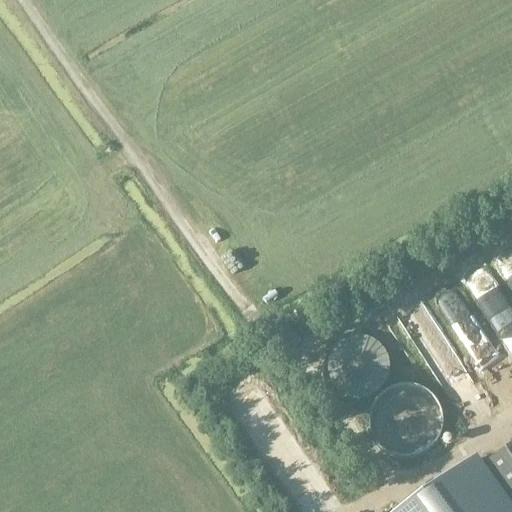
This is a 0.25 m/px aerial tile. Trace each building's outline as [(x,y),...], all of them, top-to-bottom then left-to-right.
[(446,279),(430,288),(468,351),(465,353),(471,361),(473,360),(490,388),(505,378),(446,279)] [(387,302),(400,332),(428,321),(415,290),(387,302)] [(388,372),(388,370),(388,367),(388,364),(387,362),(386,359),(385,357),(384,354),(383,352),(381,350),(379,348),(377,346),(375,344),(373,343),(370,342),(368,341),(365,340),(363,339),(360,339),(357,339),(355,339),(352,339),(349,340),(347,341),(344,342),(342,343),(339,344),(337,346),(335,348),(333,350),(332,352),(330,354),(329,357),(328,359),(327,362),(327,364),(326,367),(326,370),(326,372),(327,375),(327,378),(328,380),(329,383),(330,385),(332,388),(333,390),(335,392),(337,394),(339,395),(342,397),(344,398),(347,399),(349,400),(352,400),(355,401),(357,401),(360,401),(363,400),(365,400),(368,399),(370,398),(373,397),(375,395),(377,394),(379,392),(381,390),(383,388),(384,385),(385,383),(386,380),(387,378),(388,375),(388,372)] [(440,427),(440,424),(440,421),(440,418),(439,415),(438,412),(437,409),(436,406),(434,404),(432,401),(430,399),(428,397),(425,395),(422,393),(420,392),(417,390),(414,390),(411,389),(408,388),(404,388),(401,388),(398,389),(395,390),(392,390),(389,392),(387,393),(384,395),(381,397),(379,399),(377,401),(375,404),(373,406),(372,409),(371,412),(370,415),(369,418),(369,421),(369,424),(369,427),(369,430),(370,434),(371,437),(372,439),(373,442),(375,445),(377,447),(379,450),(381,452),(384,454),(387,455),(389,457),(392,458),(395,459),(398,460),(401,460),(405,460),(408,460),(411,460),(414,459),(417,458),(420,457),(422,455),(425,454),(428,452),(430,450),(432,447),(434,445),(436,442),(437,439),(438,437),(439,434),(440,430),(440,427)] [(511,511),(511,446),(479,470),(472,461),(400,511),(511,511)]
